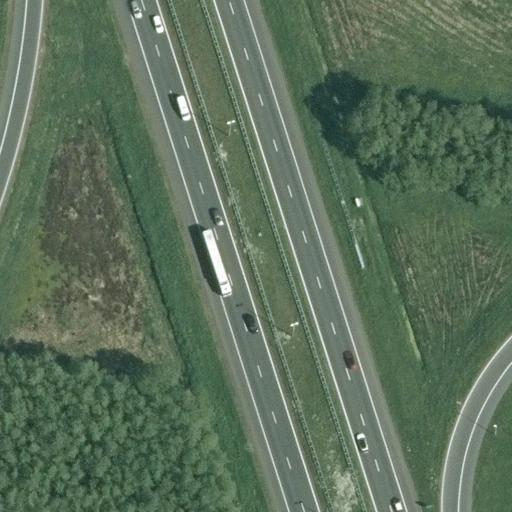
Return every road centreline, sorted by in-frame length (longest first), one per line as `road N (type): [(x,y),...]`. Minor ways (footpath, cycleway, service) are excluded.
road 1 (motorway): [(141,0),(304,511)]
road 2 (motorway): [(390,511),(227,0)]
road 3 (motorway): [(34,0),(0,177)]
road 4 (motorway): [(449,511),(470,413),(511,350)]
